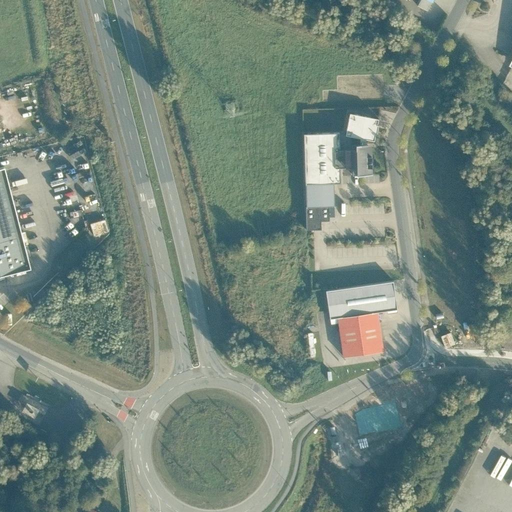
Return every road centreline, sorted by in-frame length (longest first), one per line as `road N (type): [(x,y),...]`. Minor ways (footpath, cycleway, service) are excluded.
road 1 (secondary): [(95,0),(175,323),(182,363),(176,384)]
road 2 (secondary): [(226,377),(204,348),(120,0)]
road 3 (residential): [(463,0),(393,142),(421,357)]
road 4 (unknown): [(417,322),(394,325),(389,353),(340,361),(331,359),(325,326)]
